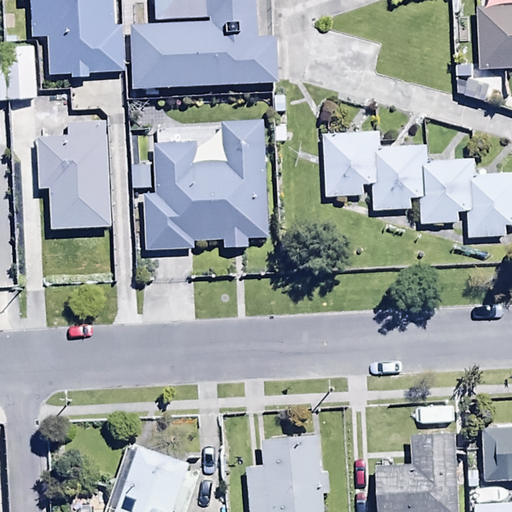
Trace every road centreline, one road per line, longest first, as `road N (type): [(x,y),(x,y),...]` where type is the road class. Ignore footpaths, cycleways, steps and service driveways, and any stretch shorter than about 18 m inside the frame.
road 1 (residential): [(511,341),(14,363)]
road 2 (residential): [(14,363),(22,511)]
